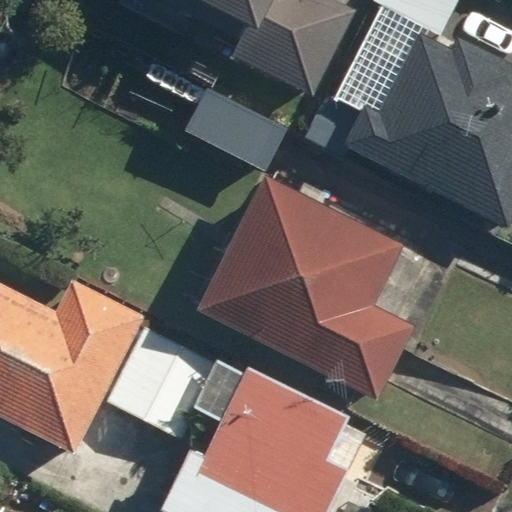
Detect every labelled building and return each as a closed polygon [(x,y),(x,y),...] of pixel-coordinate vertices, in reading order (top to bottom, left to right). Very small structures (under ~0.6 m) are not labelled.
[(149,0),(238,44),(231,59),(313,100),(358,12),(334,0),(149,0)] [(413,32),(352,152),(509,232),(511,226),(511,68),(462,43),(456,54),(413,32)] [(203,86),(180,125),(262,174),(285,135),(203,86)] [(262,180),(195,308),(377,403),(416,327),(375,306),(403,254),(262,180)] [(0,423),(73,461),(104,403),(186,446),(201,418),(215,425),(170,511),(336,511),(354,477),(335,467),(354,430),(69,282),(54,312),(0,284),(0,423)]
